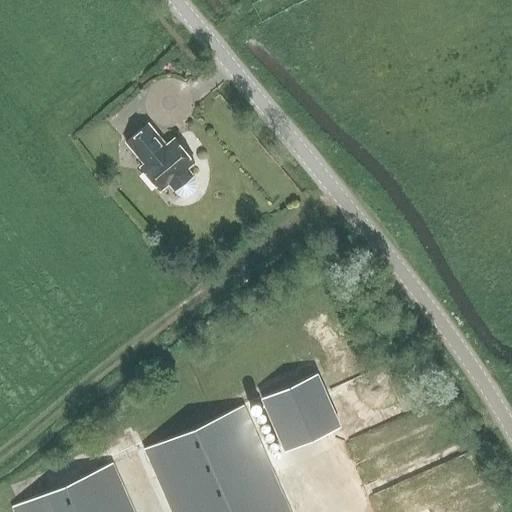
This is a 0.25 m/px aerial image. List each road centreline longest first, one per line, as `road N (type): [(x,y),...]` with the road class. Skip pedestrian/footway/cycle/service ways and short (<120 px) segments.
road 1 (tertiary): [(511,426),(189,0)]
road 2 (unknown): [(336,185),(72,399),(36,440),(0,460)]
